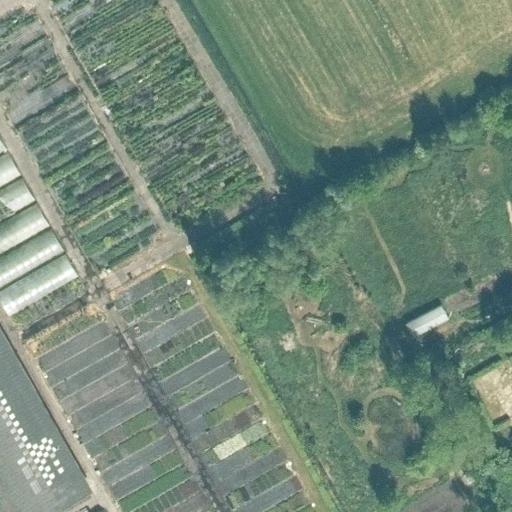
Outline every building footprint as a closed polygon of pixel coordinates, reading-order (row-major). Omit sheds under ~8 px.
[(0,149),(0,172),(15,164),(5,147),(0,149)] [(19,170),(0,181),(0,208),(30,190),(19,170)] [(0,215),(0,242),(45,217),(34,196),(0,215)] [(48,223),(0,247),(0,258),(0,259),(0,273),(17,264),(10,252),(37,238),(42,247),(57,239),(48,223)] [(0,300),(3,306),(75,271),(65,249),(0,279),(0,300)] [(0,511),(51,511),(62,506),(89,489),(0,330),(0,511)] [(511,390),(492,356),(471,368),(495,409),(511,399),(511,390)] [(469,482),(474,479),(469,470),(463,473),(469,482)]
